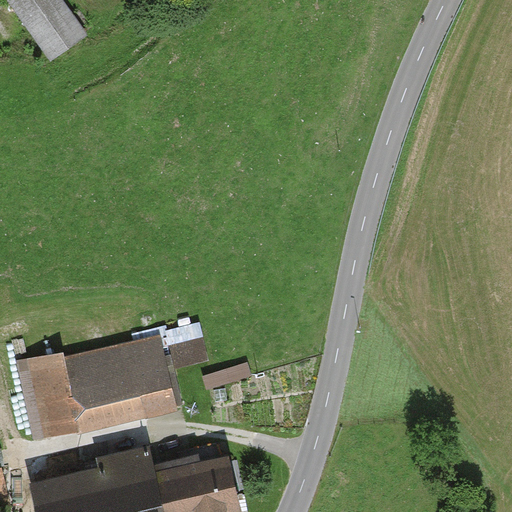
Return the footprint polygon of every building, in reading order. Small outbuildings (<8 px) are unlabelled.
[(63,0),(10,0),(49,60),(87,36),(63,0)] [(161,327),(21,358),(40,444),(180,413),(161,327)] [(175,365),(210,360),(207,335),(172,340),(175,365)] [(250,363),(206,370),(209,386),(253,378),(250,363)] [(121,463),(42,480),(48,511),(240,511),(255,509),(243,451),(168,467),(163,444),(119,453),(121,463)] [(2,464),(0,465),(0,490),(9,488),(2,464)]
